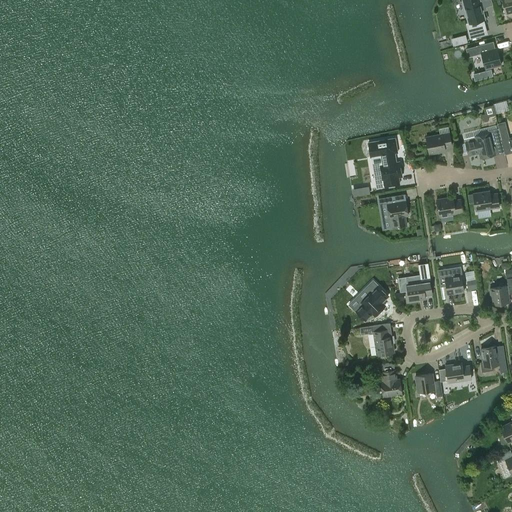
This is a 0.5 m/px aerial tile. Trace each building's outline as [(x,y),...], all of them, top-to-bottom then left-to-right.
[(479,0),(461,0),(467,24),(485,20),(479,0)] [(511,0),(502,0),(506,13),(511,11),(511,0)] [(453,45),(468,42),(466,34),(451,38),(453,45)] [(452,41),(441,42),(441,53),(452,53),(452,41)] [(501,64),(497,48),(495,49),(493,42),(466,49),(468,56),(481,53),(485,68),(501,64)] [(493,69),(475,71),(476,78),(494,75),(493,69)] [(497,124),(502,143),(505,153),(511,151),(511,137),(509,139),(505,122),(497,124)] [(492,145),(502,143),(497,124),(495,125),(496,128),(488,130),(489,133),(475,136),(476,139),(465,142),(468,155),(479,152),(481,158),(495,155),(492,145)] [(445,147),(452,146),(449,133),(426,137),(429,154),(445,151),(445,147)] [(398,177),(402,176),(399,162),(396,162),(394,152),(381,155),(383,165),(380,165),(384,186),(400,184),(398,177)] [(368,186),(354,189),(355,196),(370,193),(368,186)] [(473,194),(468,195),(469,203),(474,202),(475,210),(499,206),(497,193),(490,195),(489,191),(473,194)] [(394,196),(379,198),(380,204),(387,203),(389,218),(391,218),(393,228),(406,226),(405,216),(408,215),(406,201),(395,202),(394,196)] [(436,200),(439,216),(463,212),(462,206),(466,205),(464,199),(453,200),(453,197),(436,200)] [(468,289),(477,289),(476,269),(467,269),(468,289)] [(445,277),(443,270),(438,271),(440,287),(446,286),(447,294),(464,291),(461,275),(445,277)] [(508,285),(492,288),(490,288),(492,305),(509,302),(508,294),(511,293),(511,277),(507,279),(508,285)] [(373,281),(349,305),(365,321),(372,314),(375,316),(385,306),(381,303),(388,296),(373,281)] [(406,284),(409,301),(425,298),(425,295),(432,294),(430,281),(406,284)] [(392,343),(395,343),(394,335),(392,336),(390,323),(360,327),(361,334),(374,332),(377,355),(394,352),(392,343)] [(504,355),(497,356),(495,346),(481,348),(483,362),(480,362),(482,372),(492,370),(492,366),(500,365),(501,372),(502,371),(507,371),(504,355)] [(353,364),(347,360),(344,365),(349,369),(353,364)] [(383,396),(402,393),(400,379),(396,380),(393,363),(378,365),(379,372),(382,371),(383,381),(381,382),(383,396)] [(448,382),(471,378),(469,365),(462,367),(462,363),(445,365),(448,382)] [(436,397),(442,396),(440,380),(433,381),(432,373),(415,376),(418,392),(435,390),(436,397)] [(511,421),(500,427),(507,442),(511,440),(511,421)] [(511,453),(510,450),(496,456),(498,462),(506,478),(511,475),(511,474),(511,453)]
